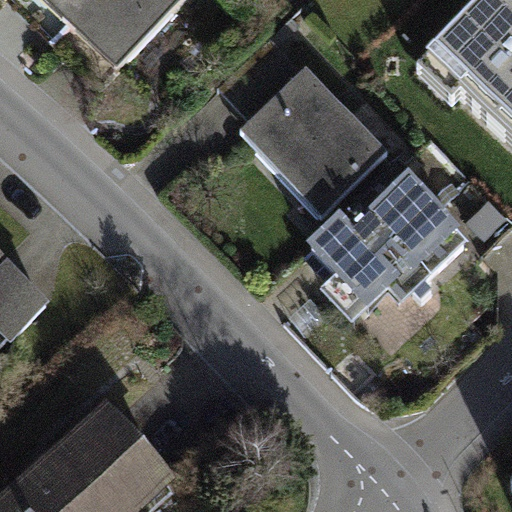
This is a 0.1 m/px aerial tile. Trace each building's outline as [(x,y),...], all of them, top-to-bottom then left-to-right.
[(183,0),(30,0),(107,81),(188,4),(183,0)] [(511,0),(485,0),(441,47),(511,114),(511,0)] [(183,32),(135,61),(148,82),(196,53),(183,32)] [(309,61),(234,140),(327,228),(402,149),(309,61)] [(405,161),(330,240),(423,328),(498,249),(405,161)] [(0,223),(0,283),(29,246),(0,223)] [(89,400),(0,479),(0,511),(153,511),(173,494),(89,400)] [(511,511),(511,501),(491,511),(511,511)]
